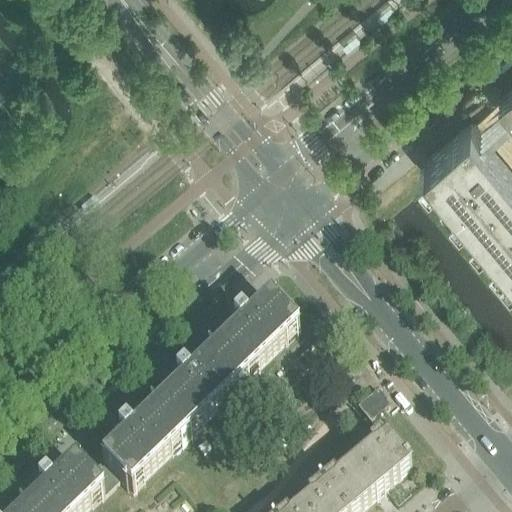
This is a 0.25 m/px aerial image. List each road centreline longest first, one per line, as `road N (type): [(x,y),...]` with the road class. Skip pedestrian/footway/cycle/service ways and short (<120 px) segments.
road 1 (tertiary): [(0,460),(288,220)]
road 2 (tertiary): [(260,189),(0,407)]
road 3 (tertiary): [(487,0),(278,174)]
road 4 (tertiary): [(305,206),(511,31)]
road 5 (residential): [(508,464),(362,292)]
road 6 (residential): [(278,174),(186,66),(149,38)]
road 7 (residential): [(149,38),(260,189)]
